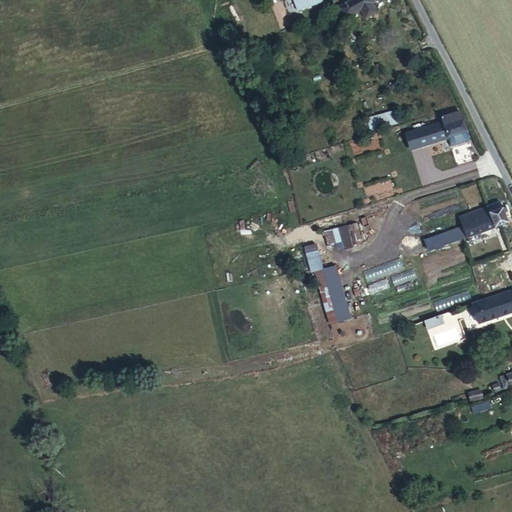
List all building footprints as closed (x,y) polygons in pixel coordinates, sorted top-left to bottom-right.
[(322,0),(293,0),(297,11),(324,2),(322,0)] [(377,3),(381,0),(360,0),(349,7),(354,16),(361,12),(368,8),(370,12),(374,10),(379,8),(377,3)] [(354,16),(349,7),(341,12),(345,21),(354,16)] [(378,17),(374,10),(370,12),(368,8),(361,12),(367,23),(378,17)] [(382,14),(379,8),(374,10),(378,17),(382,14)] [(399,110),(371,116),(374,127),(402,122),(399,110)] [(452,145),(472,141),(466,113),(463,111),(445,115),(447,122),(418,128),(421,143),(450,136),(452,145)] [(421,143),(418,128),(410,130),(413,145),(421,143)] [(501,205),(473,211),(476,219),(424,235),(427,250),(468,240),(506,229),(501,205)] [(357,223),(323,230),(326,246),(342,242),(343,248),(361,244),(357,223)] [(348,319),(336,267),(323,271),(316,243),(307,245),(326,324),(348,319)] [(497,281),(487,284),(490,292),(499,290),(497,281)] [(511,291),(505,293),(479,302),(485,323),(511,315),(511,291)] [(442,315),(424,319),(426,328),(444,324),(442,315)] [(503,374),(495,377),(496,384),(505,382),(503,374)] [(481,390),(468,392),(469,400),(483,398),(481,390)] [(488,400),(471,406),(473,414),(491,408),(488,400)]
